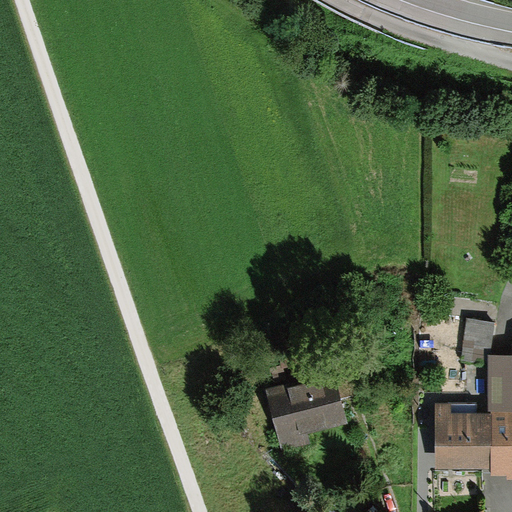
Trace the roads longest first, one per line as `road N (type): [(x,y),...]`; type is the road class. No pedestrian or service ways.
road 1 (track): [(199,511),(22,0)]
road 2 (track): [(511,61),(340,0)]
